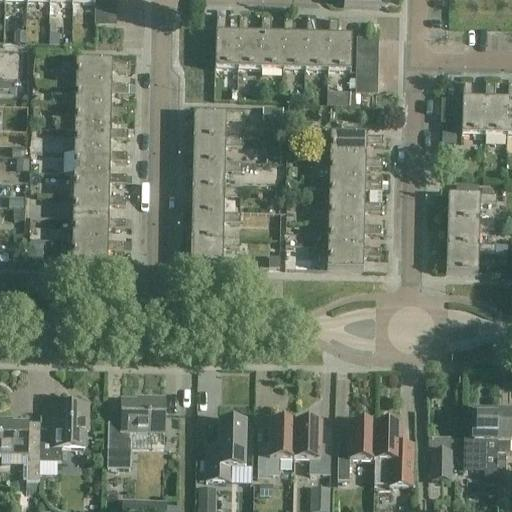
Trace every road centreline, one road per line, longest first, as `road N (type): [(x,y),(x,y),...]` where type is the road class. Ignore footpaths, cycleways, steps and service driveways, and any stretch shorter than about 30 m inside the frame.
road 1 (residential): [(155,289),(166,0)]
road 2 (residential): [(410,314),(417,63)]
road 3 (tertiary): [(324,328),(154,326)]
road 4 (tertiary): [(154,326),(0,322)]
road 5 (residential): [(31,286),(155,289)]
road 6 (residential): [(155,289),(275,291)]
